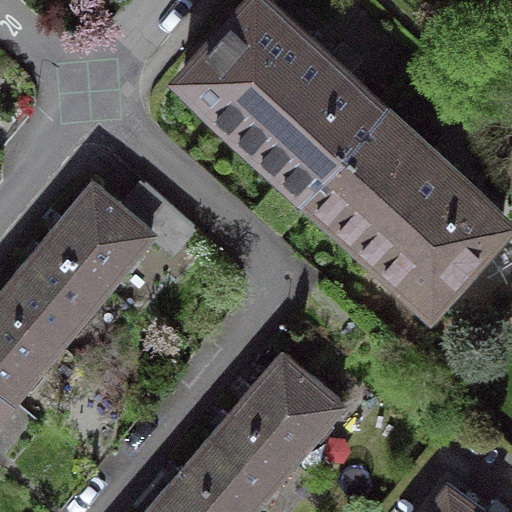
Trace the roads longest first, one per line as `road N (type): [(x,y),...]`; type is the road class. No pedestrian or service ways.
road 1 (residential): [(91,511),(270,298),(279,269),(268,249),(86,90)]
road 2 (residential): [(0,194),(86,90)]
